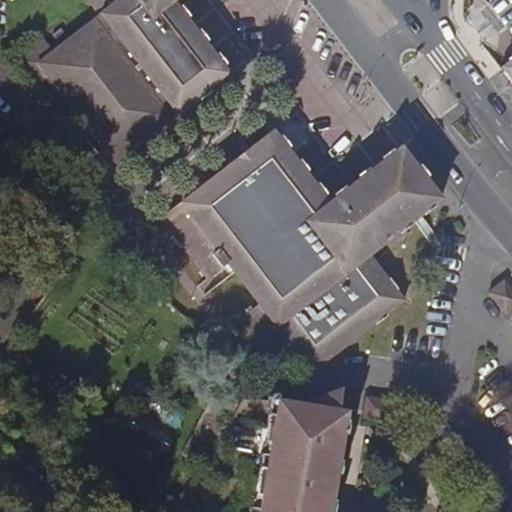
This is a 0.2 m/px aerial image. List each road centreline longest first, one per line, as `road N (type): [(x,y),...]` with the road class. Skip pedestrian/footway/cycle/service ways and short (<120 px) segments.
road 1 (primary): [(366,53),(494,213)]
road 2 (residential): [(511,468),(452,382),(476,307)]
road 3 (primary): [(511,149),(407,13)]
